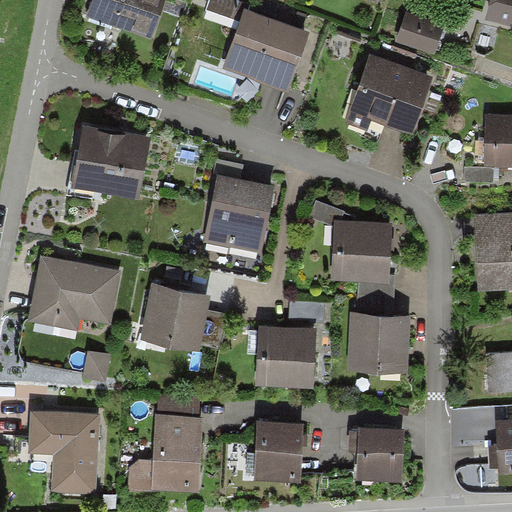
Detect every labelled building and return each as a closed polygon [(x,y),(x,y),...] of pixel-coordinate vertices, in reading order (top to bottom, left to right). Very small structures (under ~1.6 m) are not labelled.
[(162,0),(88,0),(85,12),(150,36),(162,0)] [(259,2),(250,0),(209,0),(207,8),(241,19),(227,65),(290,84),(307,30),(255,14),(259,2)] [(511,0),(488,0),(485,12),(511,18),(511,0)] [(443,21),(404,8),(395,34),(434,47),(443,21)] [(431,74),(369,50),(343,115),(368,124),(373,112),(410,127),(431,74)] [(511,116),(484,116),(483,156),(469,156),(468,179),(498,180),(499,166),(511,166),(511,116)] [(147,136),(87,124),(77,179),(136,190),(147,136)] [(269,183),(220,174),(208,236),(258,245),(269,183)] [(312,212),(335,221),(334,273),(361,274),(360,308),(353,308),(352,362),(406,364),(408,310),(393,310),(394,273),(388,273),(390,219),(342,217),(343,209),(317,199),(312,212)] [(511,214),(479,215),(482,285),(511,284),(511,214)] [(119,270),(44,255),(33,314),(76,323),(79,310),(109,316),(119,270)] [(207,290),(156,282),(148,330),(219,342),(224,313),(204,310),(207,290)] [(323,303),(292,300),(291,314),(322,316),(323,303)] [(314,326),(263,323),(260,377),(311,380),(314,326)] [(111,373),(109,349),(95,351),(97,375),(111,373)] [(511,356),(486,358),(487,392),(511,390),(511,356)] [(200,398),(157,398),(156,459),(131,458),(131,489),(198,490),(200,398)] [(511,415),(498,416),(501,468),(511,467),(511,415)] [(94,420),(33,419),(32,457),(59,458),(58,494),(93,495),(94,420)] [(301,422),(259,420),(257,478),(299,480),(301,422)] [(401,428),(362,425),(358,479),(397,482),(401,428)]
